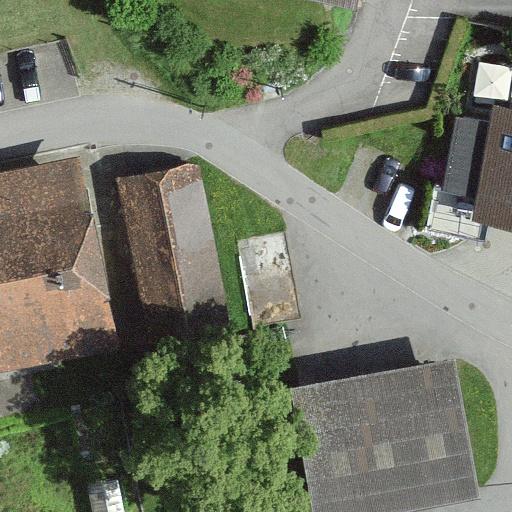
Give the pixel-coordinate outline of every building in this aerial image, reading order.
[(475,222),(511,228),(511,113),(494,110),(475,222)] [(0,368),(123,340),(80,155),(0,171),(0,368)] [(151,333),(229,318),(202,172),(123,187),(151,333)] [(250,281),(293,280),(292,231),(249,232),(250,281)] [(313,511),(387,511),(477,492),(450,366),(289,401),(313,511)]
